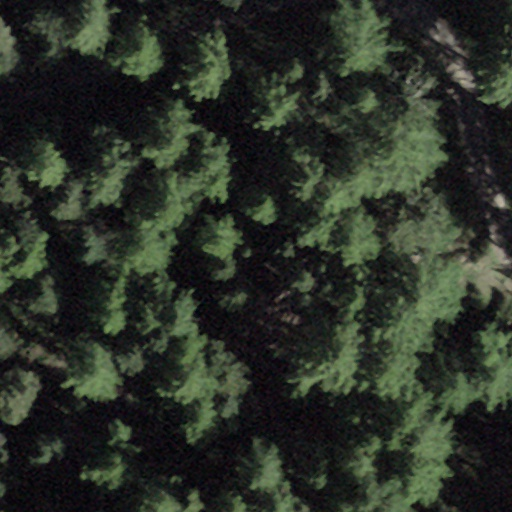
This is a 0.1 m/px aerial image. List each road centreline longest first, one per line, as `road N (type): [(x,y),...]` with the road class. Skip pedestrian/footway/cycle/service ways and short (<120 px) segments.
road 1 (track): [(444,0),(467,37),(468,124),(511,254)]
road 2 (track): [(0,80),(239,0)]
